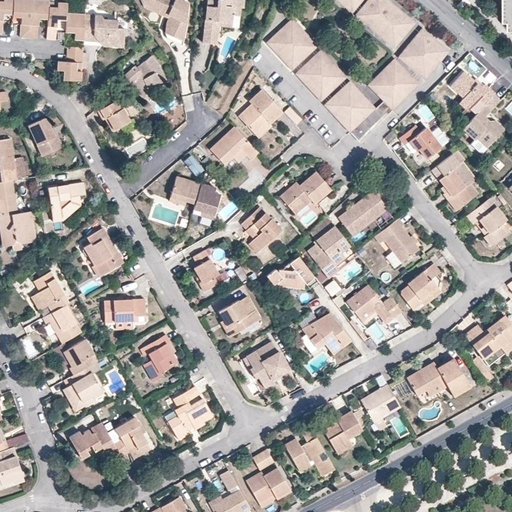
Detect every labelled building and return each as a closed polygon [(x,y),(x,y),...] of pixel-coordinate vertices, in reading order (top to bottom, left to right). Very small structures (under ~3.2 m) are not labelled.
[(13,0),(0,0),(0,34),(2,34),(3,34),(5,14),(12,15),(13,0)] [(30,38),(31,0),(28,0),(13,0),(12,15),(12,17),(22,18),(21,37),(30,38)] [(30,38),(39,39),(40,19),(48,20),(49,1),(31,0),(30,38)] [(169,18),(166,24),(164,32),(168,40),(183,47),(184,42),(172,37),(173,29),(170,24),(173,16),(149,4),(147,0),(143,0),(148,8),(169,18)] [(184,42),(188,2),(182,0),(147,0),(149,4),(173,16),(170,24),(173,29),(172,37),(184,42)] [(208,0),(203,42),(216,44),(219,25),(219,21),(223,21),(223,18),(233,19),(233,15),(236,16),(239,15),(240,7),(243,7),(244,0),(208,0)] [(343,0),(345,1),(355,9),(362,0),(343,0)] [(388,0),(386,0),(379,9),(377,7),(382,0),(368,0),(358,12),(368,20),(377,27),(378,27),(396,6),(388,0)] [(382,0),(377,7),(379,9),(386,0),(382,0)] [(511,0),(503,0),(504,20),(509,20),(509,28),(511,28),(511,0)] [(53,40),(57,39),(58,20),(66,20),(67,12),(67,2),(49,1),(48,20),(48,35),(48,39),(53,40)] [(345,1),(342,4),(352,13),(355,9),(345,1)] [(407,16),(400,25),(397,23),(405,13),(396,6),(378,27),(388,36),(398,44),(416,22),(407,16)] [(75,39),(83,39),(84,13),(67,12),(66,20),(66,31),(75,32),(75,39)] [(358,12),(356,15),(365,23),(368,20),(358,12)] [(397,23),(400,25),(407,16),(405,13),(397,23)] [(91,39),(94,35),(97,40),(102,45),(110,46),(112,46),(115,41),(123,42),(124,28),(116,27),(116,19),(105,18),(102,15),(97,15),(97,18),(86,17),(84,39),(91,39)] [(233,15),(233,19),(223,18),(223,21),(219,21),(219,25),(234,26),(236,16),(233,15)] [(291,19),(287,22),(299,35),(303,31),(291,19)] [(378,27),(377,27),(368,20),(365,23),(374,31),(378,27)] [(299,35),(287,22),(266,42),(277,54),(287,45),(288,46),(299,35)] [(378,27),(374,31),(385,39),(388,36),(378,27)] [(422,28),(412,41),(427,54),(429,53),(437,59),(447,48),(422,28)] [(288,46),(287,45),(277,54),(281,59),(292,50),(290,48),(302,38),(306,34),(303,31),(299,35),(288,46)] [(312,48),(316,45),(306,34),(302,38),(312,48)] [(395,48),(398,44),(388,36),(385,39),(395,48)] [(281,59),(290,69),(312,48),(302,38),(290,48),(292,50),(281,59)] [(425,56),(424,59),(432,66),(435,68),(440,62),(437,59),(429,53),(427,54),(412,41),(409,44),(425,56)] [(422,77),(432,66),(424,59),(425,56),(409,44),(398,57),(422,77)] [(69,46),(68,60),(82,61),(82,46),(69,46)] [(437,59),(440,62),(450,50),(447,48),(437,59)] [(321,50),(317,53),(329,66),(332,63),(321,50)] [(149,52),(137,62),(139,66),(136,68),(134,65),(132,62),(121,72),(141,95),(151,91),(148,84),(164,79),(157,62),(149,52)] [(329,66),(317,53),(295,73),(306,85),(316,75),(318,77),(329,66)] [(393,59),(381,70),(395,85),(398,83),(405,90),(415,81),(393,59)] [(65,79),(80,80),(82,61),(68,60),(59,60),(58,67),(66,68),(65,79)] [(306,85),(311,91),(322,82),(321,79),(332,69),(335,66),(332,63),(329,66),(318,77),(316,75),(306,85)] [(342,80),(345,77),(335,66),(332,69),(342,80)] [(422,77),(425,80),(435,68),(432,66),(422,77)] [(321,79),(322,82),(311,91),(319,100),(342,80),(332,69),(321,79)] [(408,93),(405,90),(398,83),(395,85),(381,70),(378,73),(393,87),(391,89),(399,97),(402,99),(408,93)] [(484,86),(482,88),(474,81),(464,72),(451,86),(464,98),(461,100),(470,108),(475,114),(485,103),(495,93),(485,84),(484,86)] [(378,73),(366,85),(381,101),(388,108),(399,97),(391,89),(393,87),(378,73)] [(476,79),(474,81),(482,88),(484,86),(476,79)] [(349,81),(346,84),(358,97),(361,93),(349,81)] [(418,84),(415,81),(405,90),(408,93),(418,84)] [(358,97),(346,84),(323,104),(334,116),(345,106),(346,107),(358,97)] [(265,92),(253,103),(256,107),(243,119),(258,136),(271,123),(273,126),(286,114),(265,92)] [(346,107),(345,106),(334,116),(340,122),(351,113),(349,110),(361,99),(364,96),(361,93),(358,97),(346,107)] [(371,110),(374,107),(364,96),(361,99),(371,110)] [(388,108),(391,110),(402,99),(399,97),(388,108)] [(105,118),(107,116),(114,128),(129,120),(117,98),(96,109),(102,119),(105,118)] [(361,135),(363,137),(391,110),(388,108),(381,101),(374,107),(371,110),(361,99),(349,110),(351,113),(340,122),(356,140),(361,135)] [(461,100),(458,104),(468,112),(470,108),(461,100)] [(497,120),(485,120),(482,118),(491,109),(485,103),(475,114),(463,128),(474,139),(477,136),(488,146),(501,132),(496,127),(497,120)] [(111,129),(114,128),(107,116),(105,118),(111,129)] [(58,135),(54,137),(51,129),(47,123),(46,121),(44,120),(40,121),(28,126),(41,154),(44,154),(45,155),(61,147),(63,146),(58,135)] [(501,132),(505,128),(497,120),(496,127),(501,132)] [(258,136),(262,140),(275,128),(273,126),(271,123),(258,136)] [(408,139),(411,138),(419,148),(426,157),(427,156),(435,150),(440,146),(425,127),(421,130),(416,124),(399,136),(404,143),(408,139)] [(263,156),(238,130),(213,152),(228,168),(236,161),(244,153),(249,158),(255,164),(263,156)] [(477,136),(474,139),(485,149),(488,146),(477,136)] [(419,148),(411,138),(408,139),(404,143),(411,151),(414,151),(419,148)] [(12,139),(0,140),(0,182),(14,181),(18,181),(12,139)] [(438,154),(435,150),(427,156),(430,160),(438,154)] [(432,170),(439,178),(452,168),(464,159),(457,151),(432,170)] [(236,161),(241,166),(249,158),(244,153),(236,161)] [(439,179),(447,190),(443,193),(456,210),(477,193),(469,183),(465,186),(452,168),(439,178),(439,179)] [(315,169),(298,183),(296,179),(279,194),(295,212),(311,198),(315,201),(332,187),(315,169)] [(202,182),(176,175),(170,194),(195,201),(193,207),(194,207),(194,206),(202,182)] [(0,182),(0,216),(19,214),(14,181),(0,182)] [(218,196),(207,193),(209,184),(202,182),(194,206),(194,207),(213,213),(218,196)] [(86,194),(84,183),(59,187),(58,185),(48,187),(53,219),(66,217),(81,203),(80,195),(86,194)] [(379,210),(373,204),(379,199),(371,189),(338,214),(351,231),(379,210)] [(170,194),(168,199),(193,207),(195,201),(170,194)] [(474,223),(478,220),(488,232),(483,235),(492,246),(509,232),(502,223),(507,219),(490,196),(466,214),(473,224),(474,223)] [(385,206),(379,199),(373,204),(379,210),(385,206)] [(53,219),(53,223),(63,222),(81,206),(81,203),(66,217),(53,219)] [(269,239),(282,228),(261,204),(249,214),(246,217),(259,232),(255,235),(253,237),(261,246),(269,239)] [(0,226),(2,226),(3,231),(0,235),(2,247),(12,246),(15,241),(20,244),(36,241),(31,212),(19,214),(0,216),(0,226)] [(242,220),(247,226),(255,235),(259,232),(246,217),(242,220)] [(418,247),(410,236),(401,225),(403,223),(398,217),(374,235),(379,242),(384,238),(392,249),(401,261),(418,247)] [(478,220),(474,223),(483,235),(488,232),(478,220)] [(315,238),(320,244),(324,249),(316,255),(313,257),(328,276),(338,268),(335,263),(345,255),(341,250),(350,244),(333,223),(315,238)] [(91,253),(96,250),(99,255),(99,260),(97,261),(96,265),(98,270),(103,272),(121,263),(123,258),(117,249),(114,251),(105,236),(108,234),(104,227),(101,226),(86,235),(89,241),(83,244),(82,248),(85,253),(89,254),(91,253)] [(412,233),(410,236),(418,247),(421,245),(412,233)] [(108,234),(105,236),(114,251),(117,249),(108,234)] [(12,246),(13,251),(21,251),(20,244),(15,241),(12,246)] [(194,265),(196,269),(203,280),(200,282),(204,289),(217,282),(213,275),(219,271),(205,247),(194,253),(199,262),(194,265)] [(392,249),(384,256),(392,267),(401,261),(392,249)] [(298,255),(289,263),(300,278),(302,277),(310,270),(298,255)] [(440,271),(433,261),(407,281),(408,283),(400,289),(400,294),(411,308),(422,300),(420,298),(437,285),(431,277),(437,272),(440,271)] [(304,289),(304,284),(300,278),(288,263),(280,269),(278,271),(276,268),(266,276),(272,285),(275,283),(275,285),(292,287),(301,288),(304,289)] [(200,282),(203,280),(196,269),(193,270),(200,282)] [(36,278),(42,289),(39,291),(35,293),(44,308),(52,303),(55,309),(66,303),(69,301),(50,270),(36,278)] [(310,270),(302,277),(309,287),(318,281),(310,270)] [(431,277),(437,285),(420,298),(422,300),(424,304),(440,291),(443,281),(437,272),(431,277)] [(39,291),(42,289),(36,278),(33,280),(39,291)] [(334,278),(324,285),(331,295),(341,287),(334,278)] [(392,316),(400,310),(390,297),(382,302),(368,283),(346,301),(357,316),(371,305),(374,309),(384,322),(392,316)] [(35,293),(31,296),(39,311),(44,308),(35,293)] [(224,318),(232,333),(260,316),(247,295),(239,299),(237,298),(219,309),(224,318)] [(337,295),(332,299),(338,306),(343,302),(337,295)] [(145,318),(144,297),(103,298),(103,320),(115,319),(133,319),(145,318)] [(411,308),(413,311),(424,304),(422,300),(411,308)] [(46,323),(50,321),(58,336),(62,342),(64,341),(81,330),(66,303),(55,309),(43,316),(46,323)] [(374,309),(371,305),(357,316),(360,320),(374,309)] [(332,350),(350,339),(330,312),(327,314),(303,328),(320,350),(328,345),(332,350)] [(224,318),(221,320),(229,335),(232,333),(224,318)] [(349,321),(363,340),(366,337),(352,319),(349,321)] [(485,329),(487,331),(484,333),(471,344),(487,364),(503,352),(499,347),(511,337),(511,328),(508,324),(503,328),(496,320),(485,329)] [(50,321),(46,323),(55,338),(58,336),(50,321)] [(484,333),(477,323),(463,333),(471,344),(484,333)] [(177,361),(171,351),(165,342),(169,340),(165,333),(151,341),(155,347),(148,351),(154,361),(160,371),(177,361)] [(74,372),(89,364),(96,359),(98,358),(93,351),(85,337),(68,347),(64,350),(67,355),(72,363),(69,365),(74,372)] [(511,345),(511,337),(499,347),(503,352),(511,345)] [(30,338),(21,341),(28,358),(36,355),(30,338)] [(169,340),(165,342),(171,351),(174,349),(169,340)] [(68,347),(64,341),(62,342),(52,348),(65,368),(69,365),(72,363),(67,355),(64,350),(68,347)] [(279,350),(277,351),(272,342),(246,356),(259,378),(263,384),(282,374),(290,369),(279,350)] [(246,356),(242,358),(254,380),(259,378),(246,356)] [(471,384),(453,356),(436,366),(435,364),(427,369),(425,366),(407,378),(417,394),(426,389),(435,383),(439,389),(447,384),(455,379),(462,389),(471,384)] [(93,370),(99,366),(96,359),(89,364),(93,370)] [(93,370),(89,364),(74,372),(72,374),(65,378),(69,384),(67,384),(72,393),(69,395),(77,409),(87,402),(85,399),(94,393),(95,394),(104,388),(93,370)] [(284,378),(282,374),(263,384),(265,388),(284,378)] [(453,394),(462,389),(455,379),(447,384),(449,388),(453,394)] [(439,389),(435,383),(426,389),(430,394),(439,389)] [(67,384),(64,387),(69,395),(72,393),(67,384)] [(387,384),(383,387),(398,408),(400,406),(387,384)] [(212,415),(202,397),(191,404),(188,400),(200,393),(195,385),(173,398),(178,407),(174,409),(177,415),(168,420),(178,439),(190,432),(188,428),(184,422),(190,418),(194,425),(203,420),(212,415)] [(371,394),(372,397),(362,403),(373,421),(398,407),(382,387),(371,394)] [(95,394),(94,393),(85,399),(87,402),(96,397),(95,394)] [(360,400),(362,403),(372,397),(371,394),(360,400)] [(348,439),(347,436),(361,427),(351,409),(336,418),(339,423),(335,424),(335,423),(333,424),(324,429),(333,447),(348,439)] [(142,431),(141,428),(144,426),(141,421),(140,422),(135,414),(116,426),(122,437),(114,441),(116,445),(121,454),(130,449),(129,447),(136,443),(138,445),(147,440),(142,431)] [(190,418),(184,422),(188,428),(194,425),(190,418)] [(92,426),(95,431),(92,432),(89,428),(83,432),(84,433),(82,435),(79,431),(70,436),(72,441),(77,439),(78,442),(74,444),(80,455),(87,451),(90,449),(89,445),(91,444),(95,451),(102,446),(104,449),(110,446),(111,448),(116,445),(114,441),(108,430),(102,420),(92,426)] [(194,425),(196,429),(205,423),(203,420),(194,425)] [(312,462),(309,457),(311,456),(321,473),(334,467),(310,425),(301,430),(306,440),(304,442),(306,446),(302,448),(300,444),(295,436),(284,443),(299,469),(312,462)] [(6,439),(3,440),(0,432),(0,450),(9,447),(6,439)] [(352,445),(348,439),(333,447),(337,453),(352,445)] [(0,450),(0,456),(1,460),(0,460),(0,480),(1,481),(3,484),(14,480),(15,482),(25,479),(13,445),(9,447),(0,450)] [(266,449),(251,457),(259,471),(274,462),(266,449)] [(277,466),(263,474),(273,492),(276,497),(290,489),(290,488),(277,466)] [(228,467),(220,471),(229,486),(236,482),(228,467)] [(261,471),(247,479),(258,501),(273,492),(263,474),(261,471)] [(240,511),(250,507),(240,488),(223,497),(211,504),(215,511),(240,511)] [(273,492),(258,501),(260,505),(276,497),(273,492)] [(223,497),(221,493),(209,499),(211,504),(223,497)] [(187,511),(188,509),(180,495),(154,509),(155,511),(187,511)]
